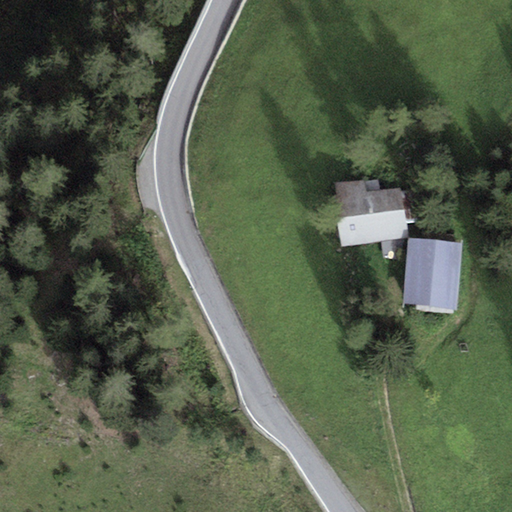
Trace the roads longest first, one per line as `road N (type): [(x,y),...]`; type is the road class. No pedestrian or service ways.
road 1 (unclassified): [(227,0),(180,99),(168,148),(170,191),(235,346),(284,431),(346,511)]
road 2 (track): [(406,511),(369,379),(459,321),(469,231),(499,130),(511,116)]
